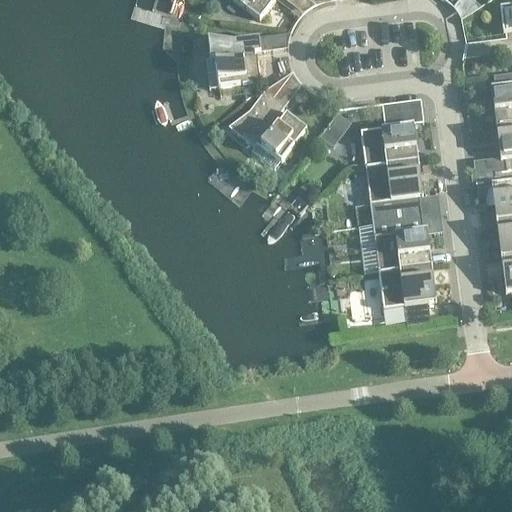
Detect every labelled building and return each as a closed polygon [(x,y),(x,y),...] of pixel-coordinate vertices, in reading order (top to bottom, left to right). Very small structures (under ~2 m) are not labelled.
[(228,0),(259,23),(275,3),(272,1),(272,0),(279,0),(282,2),(283,0),(228,0)] [(506,37),(507,42),(499,43),(500,58),(511,56),(511,10),(499,12),(503,37),(506,37)] [(218,91),(218,92),(242,89),(244,104),(256,96),(255,88),(260,87),(256,62),(253,62),(252,57),(260,56),(258,41),(233,45),(207,41),(210,62),(205,63),(209,92),(218,91)] [(492,91),(490,91),(490,94),(491,94),(495,128),(511,125),(511,88),(492,91)] [(280,165),(281,166),(306,133),(286,118),(283,121),(279,117),(284,110),(264,95),(249,115),(228,131),(253,150),(250,154),(274,173),(280,165)] [(321,140),(319,142),(331,152),(346,132),(334,123),(321,140)] [(511,125),(495,128),(501,175),(511,173),(511,125)] [(411,128),(360,135),(364,171),(417,164),(413,130),(413,127),(411,128)] [(417,164),(364,171),(372,229),(421,222),(418,201),(421,201),(421,202),(422,201),(422,198),(417,164)] [(492,187),(490,188),(495,224),(500,223),(511,221),(511,173),(501,175),(503,187),(492,188),(492,187)] [(511,221),(500,223),(495,224),(500,260),(505,259),(511,258),(511,221)] [(421,222),(372,229),(378,276),(431,269),(426,235),(427,235),(426,232),(425,232),(425,233),(422,233),(421,222)] [(511,258),(505,259),(500,260),(505,294),(504,294),(505,297),(506,297),(510,296),(511,297),(511,306),(511,305),(511,258)] [(431,269),(378,276),(383,312),(434,306),(436,306),(436,303),(435,303),(431,269)]
